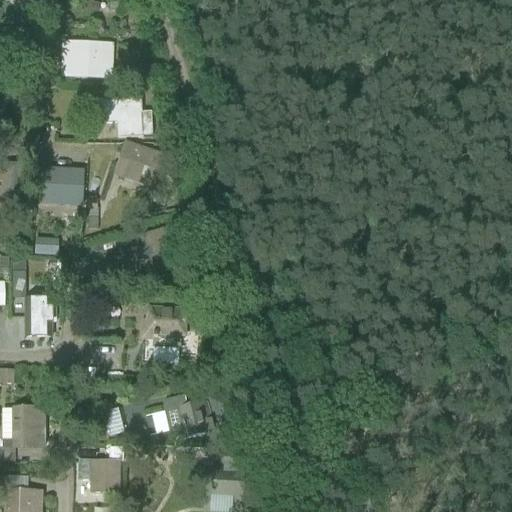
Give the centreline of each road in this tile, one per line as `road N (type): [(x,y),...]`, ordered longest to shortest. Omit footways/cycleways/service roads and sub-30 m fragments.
road 1 (track): [(156,0),(293,511)]
road 2 (residential): [(60,511),(63,361)]
